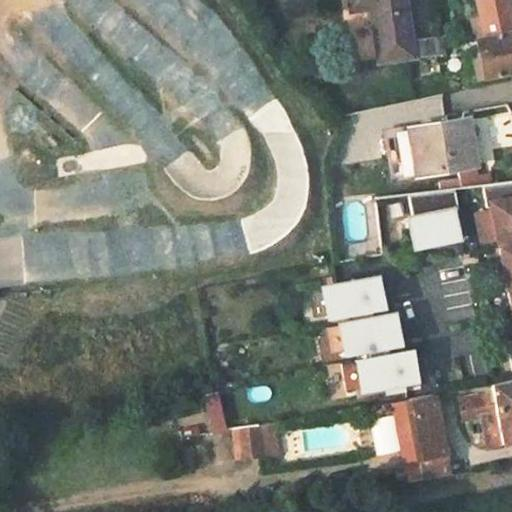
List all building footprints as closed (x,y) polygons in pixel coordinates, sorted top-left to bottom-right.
[(399,0),(341,0),(344,16),(365,12),(372,65),(410,59),(399,0)] [(511,43),(502,0),(475,0),(470,2),(479,35),(470,37),(481,81),(511,74),(511,43)] [(415,57),(443,55),(442,36),(414,38),(415,57)] [(463,127),(405,137),(413,184),(471,174),(463,127)] [(495,247),(511,244),(511,187),(480,190),(483,208),(487,207),(495,247)] [(455,212),(451,192),(406,196),(410,219),(404,220),(410,250),(455,241),(450,213),(455,212)] [(0,238),(0,283),(71,280),(69,234),(0,238)] [(511,244),(495,247),(507,312),(511,311),(511,244)] [(375,309),(370,279),(366,280),(372,309),(375,309)] [(320,319),(372,309),(366,280),(314,289),(320,319)] [(342,324),(362,320),(360,312),(340,316),(342,324)] [(389,346),(383,316),(362,320),(342,324),(331,326),(337,356),(362,351),(377,348),(389,346)] [(389,346),(392,346),(387,316),(383,316),(389,346)] [(364,360),(379,357),(377,348),(362,351),(364,360)] [(348,363),(354,392),(406,383),(400,353),(379,357),(364,360),(348,363)] [(409,382),(404,353),(400,353),(406,383),(409,382)] [(511,379),(480,385),(482,394),(457,399),(460,422),(479,418),(485,450),(511,444),(511,379)] [(437,395),(390,403),(406,482),(422,480),(420,462),(450,455),(437,395)] [(207,434),(222,432),(217,397),(202,400),(207,434)] [(231,463),(276,460),(273,424),(228,427),(231,463)]
